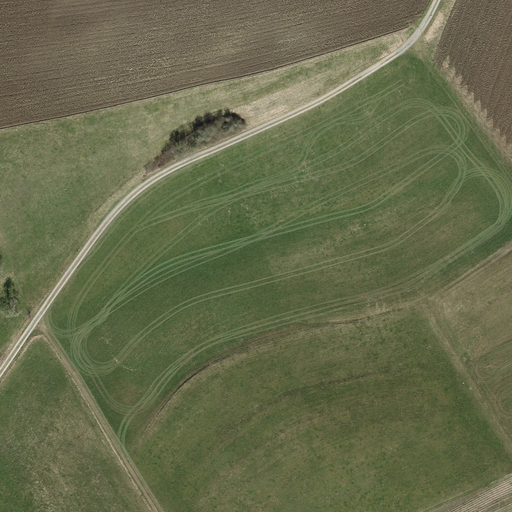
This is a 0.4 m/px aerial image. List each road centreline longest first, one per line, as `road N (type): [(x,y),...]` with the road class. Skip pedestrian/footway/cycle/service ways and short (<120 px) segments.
road 1 (track): [(438,0),(427,24),(389,63),(320,105),(181,165),(127,201),(0,379)]
road 2 (track): [(511,450),(433,314),(445,296),(511,249)]
road 3 (track): [(155,511),(41,320)]
